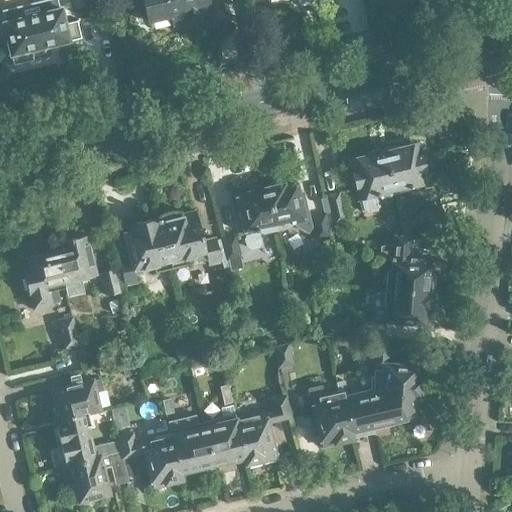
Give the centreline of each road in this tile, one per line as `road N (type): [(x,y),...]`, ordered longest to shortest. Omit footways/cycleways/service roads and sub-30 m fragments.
road 1 (tertiary): [(0,165),(506,42)]
road 2 (residential): [(471,470),(506,42)]
road 3 (residential): [(299,511),(471,470)]
